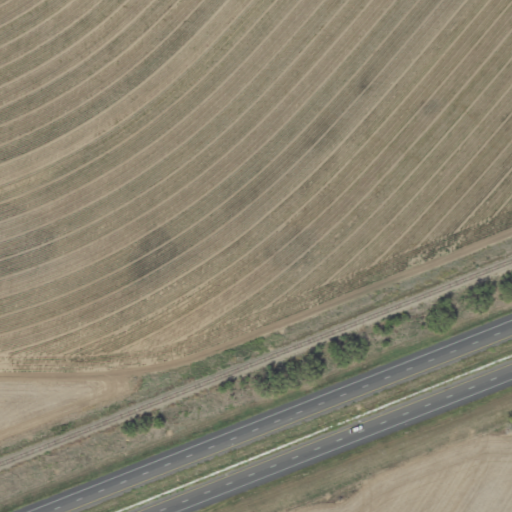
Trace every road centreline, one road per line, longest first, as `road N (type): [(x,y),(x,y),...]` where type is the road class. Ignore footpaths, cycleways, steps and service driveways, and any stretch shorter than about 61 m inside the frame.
road 1 (trunk): [(511,337),(67,511)]
road 2 (trunk): [(177,511),(511,380)]
